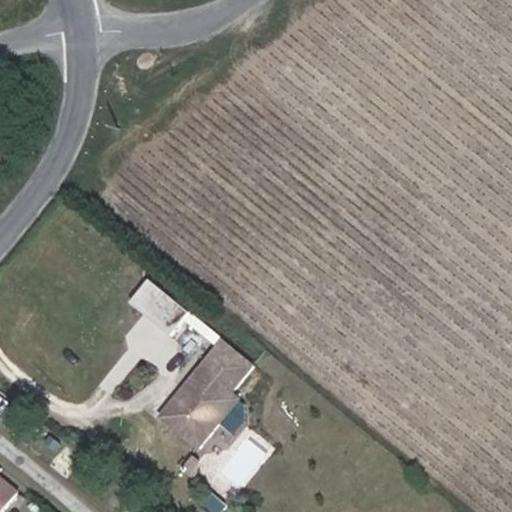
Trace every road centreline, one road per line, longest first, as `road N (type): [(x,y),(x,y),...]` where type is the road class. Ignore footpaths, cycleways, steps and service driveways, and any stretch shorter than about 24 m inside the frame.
road 1 (tertiary): [(0,234),(64,147),(82,34)]
road 2 (unclassified): [(82,34),(203,23),(244,0)]
